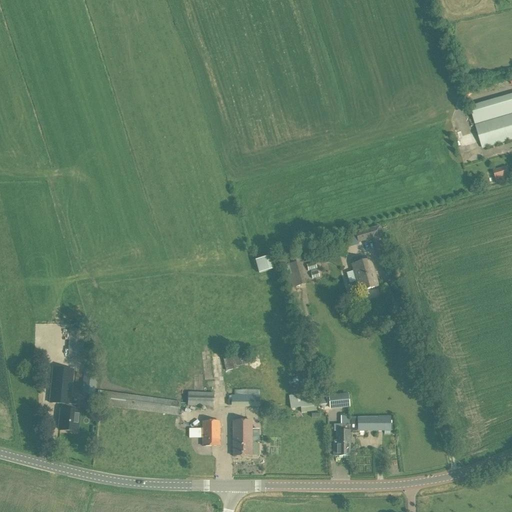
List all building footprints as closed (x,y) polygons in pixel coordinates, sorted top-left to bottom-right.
[(511,95),(470,107),(475,125),(511,114),(511,95)] [(511,114),(475,125),(482,149),(511,139),(511,114)] [(507,167),(493,171),(496,181),(510,177),(507,167)] [(378,224),(355,232),(357,243),(372,239),(378,258),(387,255),(378,224)] [(268,257),(255,259),(259,273),(271,271),(268,257)] [(371,260),(352,265),(359,291),(378,286),(371,260)] [(299,261),(289,264),(295,287),(306,284),(299,261)] [(314,262),(307,264),(309,272),(317,269),(314,262)] [(311,273),(313,279),(319,277),(318,271),(317,271),(311,273)] [(69,329),(68,358),(84,358),(84,348),(87,348),(87,330),(69,329)] [(246,349),(223,354),(226,369),(250,363),(246,349)] [(85,364),(84,387),(95,387),(96,364),(85,364)] [(310,379),(299,381),(301,389),(311,387),(310,379)] [(232,395),(231,407),(260,407),(260,390),(234,390),(234,395),(232,395)] [(98,391),(96,404),(177,415),(179,402),(98,391)] [(188,391),(188,406),(205,406),(205,412),(212,412),(213,393),(188,391)] [(286,392),(286,400),(298,399),(297,391),(286,392)] [(315,392),(299,394),(301,412),(317,411),(315,392)] [(348,394),(330,395),(330,407),(349,406),(348,394)] [(62,410),(60,430),(77,432),(78,412),(62,410)] [(357,418),(357,431),(358,431),(391,431),(391,416),(357,416),(357,418)] [(336,441),(333,441),(333,450),(334,450),(334,456),(350,456),(350,431),(357,431),(357,418),(350,418),(350,424),(334,424),(334,430),(336,430),(336,441)] [(202,429),(198,429),(198,441),(203,441),(203,446),(219,446),(219,421),(202,422),(202,429)] [(252,422),(232,422),(232,456),(258,456),(258,443),(252,443),(252,422)] [(186,433),(198,434),(198,426),(186,425),(186,433)]
